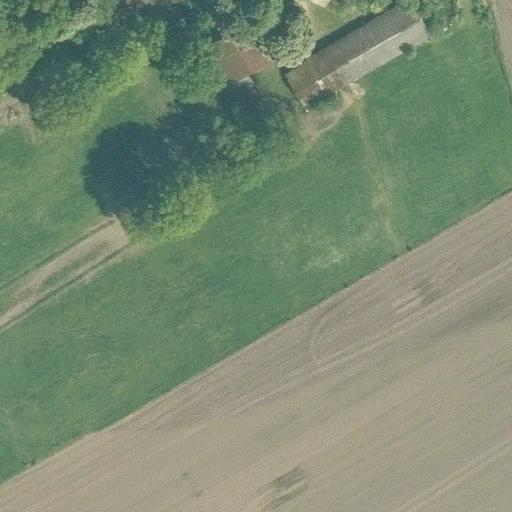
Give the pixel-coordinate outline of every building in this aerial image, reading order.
[(91,0),(112,27),(148,0),(91,0)] [(224,0),(196,0),(214,28),(234,14),(224,0)] [(327,94),(431,33),(411,0),(396,0),(398,2),(306,56),(306,58),(284,71),(306,109),(328,96),(327,94)] [(144,27),(144,36),(162,37),(165,42),(204,14),(197,5),(167,26),(161,30),(160,28),(144,27)] [(227,96),(243,119),(264,105),(257,93),(260,91),(246,70),(272,52),(257,30),(260,28),(249,13),(210,38),(192,50),(215,89),(230,79),(236,91),(227,96)]
